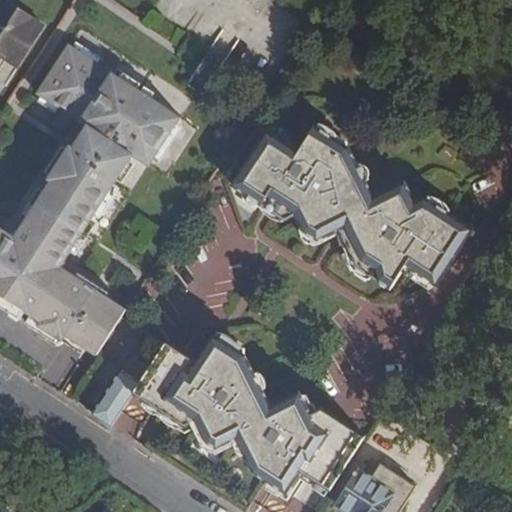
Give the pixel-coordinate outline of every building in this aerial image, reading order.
[(2,1),(0,3),(0,50),(7,55),(4,59),(18,69),(44,29),(2,1)] [(23,229),(69,258),(135,157),(150,168),(182,119),(69,46),(38,94),(89,128),(75,149),(72,147),(51,180),(53,183),(23,229)] [(413,209),(403,187),(370,201),(348,150),(316,129),(297,159),(266,139),(232,192),(265,213),(271,204),(297,221),(306,239),(318,246),(343,235),(346,234),(350,242),(361,236),(366,246),(352,253),(361,273),(393,294),(407,272),(439,291),(476,232),(430,202),(413,209)] [(271,204),(265,213),(286,226),(297,221),(271,204)] [(147,230),(140,225),(132,240),(139,244),(147,230)] [(0,252),(11,235),(0,228),(0,252)] [(63,269),(69,258),(23,229),(12,236),(33,249),(43,256),(63,269)] [(343,235),(352,253),(366,246),(361,236),(350,242),(346,234),(343,235)] [(98,291),(89,285),(84,292),(76,287),(81,280),(63,269),(43,256),(36,265),(26,258),(33,249),(12,236),(11,235),(0,252),(0,292),(3,288),(17,298),(12,305),(31,317),(41,324),(39,328),(63,345),(68,338),(97,294),(98,291)] [(43,256),(33,249),(26,258),(36,265),(43,256)] [(84,292),(89,285),(81,280),(76,287),(84,292)] [(3,288),(0,292),(0,297),(12,305),(17,298),(3,288)] [(97,294),(117,307),(119,304),(98,291),(97,294)] [(68,338),(88,351),(117,307),(97,294),(68,338)] [(88,351),(98,358),(122,322),(129,311),(119,304),(117,307),(88,351)] [(274,410),(243,357),(215,339),(198,364),(167,346),(148,375),(134,395),(220,451),(223,448),(238,441),(258,477),(272,486),(287,461),(297,467),(282,493),(290,497),(304,475),(334,493),(369,440),(333,416),(325,411),(315,416),(304,395),(274,410)] [(436,341),(422,362),(436,372),(450,350),(436,341)] [(94,416),(112,428),(134,395),(148,375),(129,363),(94,416)] [(287,461),(272,486),(282,493),(297,467),(287,461)] [(405,511),(421,489),(384,465),(375,479),(362,471),(338,506),(346,511),(405,511)]
